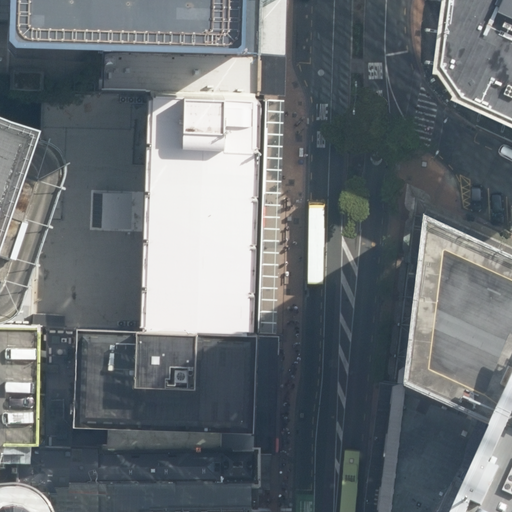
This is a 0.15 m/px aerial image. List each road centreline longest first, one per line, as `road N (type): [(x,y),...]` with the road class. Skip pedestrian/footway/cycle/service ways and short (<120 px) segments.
road 1 (tertiary): [(336,445),(324,321),(335,0)]
road 2 (tertiary): [(380,61),(367,324),(336,445)]
road 3 (unclassified): [(380,61),(411,121),(459,166),(511,189)]
